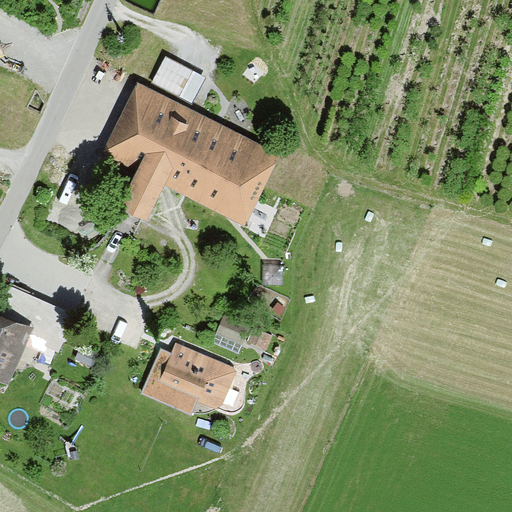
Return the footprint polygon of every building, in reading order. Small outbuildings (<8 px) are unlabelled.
[(192,70),(166,56),(152,81),(179,95),(192,70)] [(141,98),(118,144),(145,158),(110,227),(131,238),(167,169),(237,205),(261,160),(141,98)] [(0,292),(0,318),(20,327),(43,337),(41,342),(58,349),(74,316),(4,285),(0,292)] [(249,326),(223,315),(216,331),(242,342),(249,326)] [(20,327),(0,318),(0,369),(1,370),(20,327)] [(212,360),(176,344),(170,358),(159,353),(142,391),(172,404),(180,385),(198,393),(199,392),(216,399),(227,373),(210,365),(212,360)]
